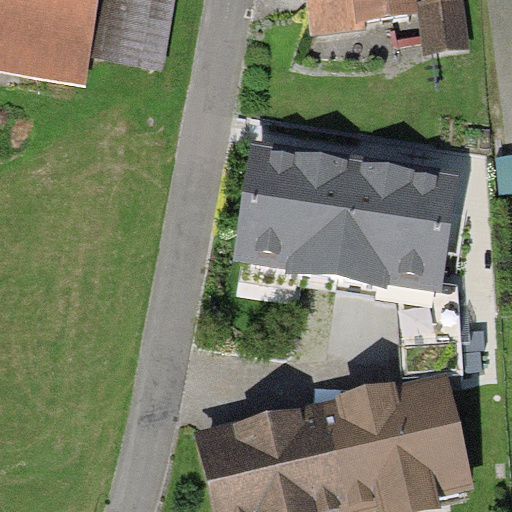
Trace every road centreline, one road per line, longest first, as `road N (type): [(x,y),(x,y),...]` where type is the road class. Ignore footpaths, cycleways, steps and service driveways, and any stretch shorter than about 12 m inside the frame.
road 1 (unclassified): [(128,511),(176,310),(228,0)]
road 2 (unknown): [(164,360),(361,370)]
